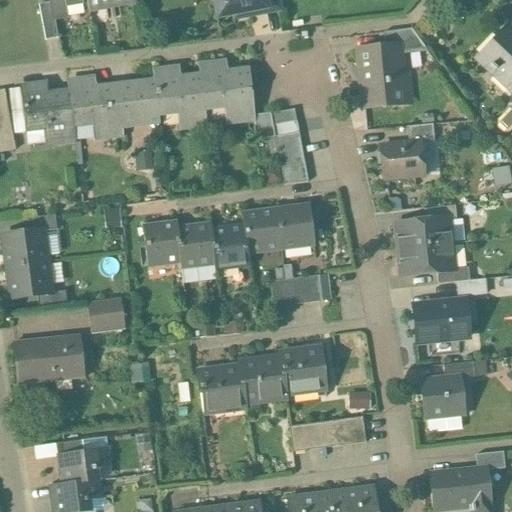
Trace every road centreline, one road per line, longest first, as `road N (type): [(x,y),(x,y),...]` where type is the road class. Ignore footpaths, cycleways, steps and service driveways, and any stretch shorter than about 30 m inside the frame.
road 1 (residential): [(353,183),(385,322),(411,511)]
road 2 (residential): [(0,75),(315,36)]
road 3 (residential): [(353,183),(174,206)]
road 4 (residential): [(315,36),(353,183)]
